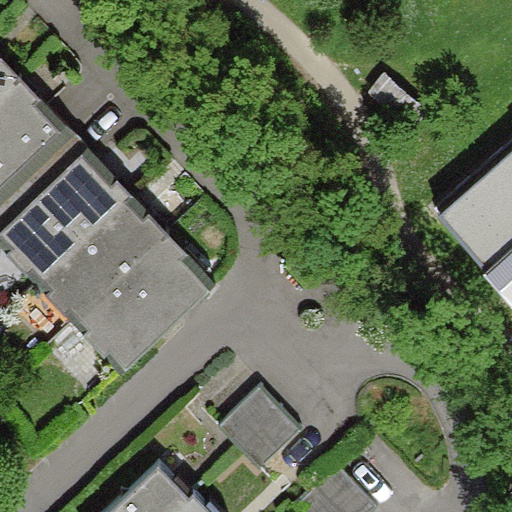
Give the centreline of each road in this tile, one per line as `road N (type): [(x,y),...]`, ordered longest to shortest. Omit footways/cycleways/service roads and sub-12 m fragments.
road 1 (residential): [(246,301),(257,248),(238,202),(48,0)]
road 2 (residential): [(246,301),(305,367),(384,355),(437,376),(462,426),(469,511)]
road 3 (residential): [(17,511),(246,301)]
